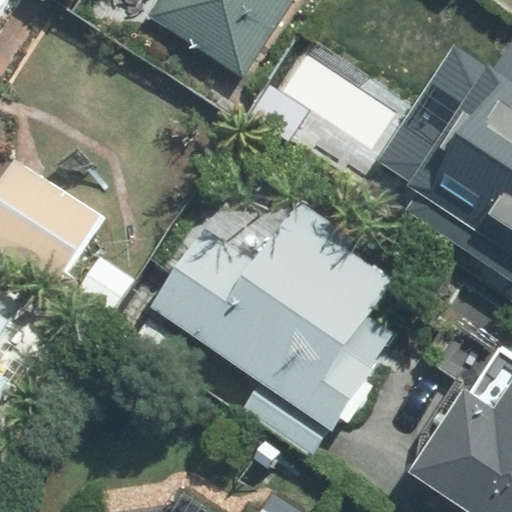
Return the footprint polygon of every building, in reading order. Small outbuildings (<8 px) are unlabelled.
[(0,0),(0,43),(30,0),(0,0)] [(299,0),(167,0),(152,23),(242,84),(299,0)] [(313,57),(257,134),(339,193),(395,117),(313,57)] [(511,92),(436,205),(511,256),(511,92)] [(19,165),(0,197),(0,256),(112,323),(136,284),(87,255),(109,219),(19,165)] [(418,297),(241,178),(146,318),(256,392),(239,417),(306,462),(418,297)] [(0,428),(27,389),(0,370),(0,356),(27,317),(0,299),(0,428)] [(511,511),(511,376),(489,411),(467,397),(413,480),(461,511),(511,511)] [(307,511),(272,489),(257,511),(307,511)]
